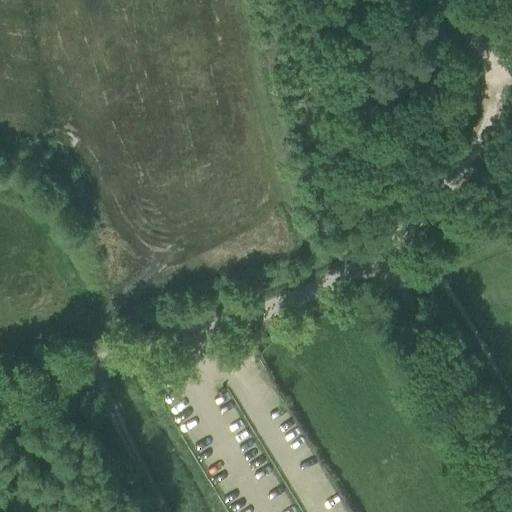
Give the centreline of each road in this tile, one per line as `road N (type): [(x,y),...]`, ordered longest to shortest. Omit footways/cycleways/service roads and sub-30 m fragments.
road 1 (unclassified): [(0,391),(272,307),(374,257),(467,157),(511,79)]
road 2 (track): [(511,477),(374,257)]
road 3 (track): [(89,365),(162,511)]
